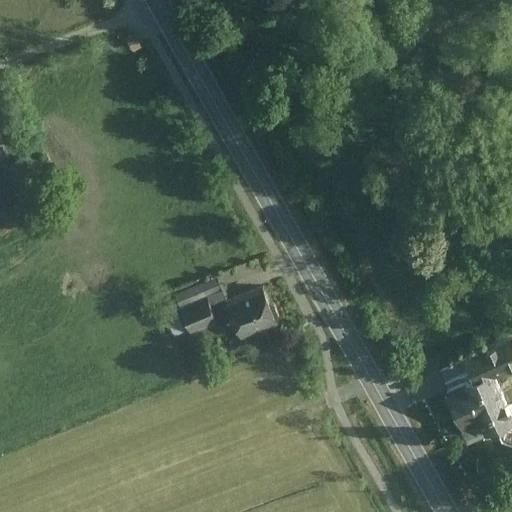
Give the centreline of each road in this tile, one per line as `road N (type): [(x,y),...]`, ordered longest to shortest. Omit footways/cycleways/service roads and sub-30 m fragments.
road 1 (tertiary): [(447,511),(157,0)]
road 2 (track): [(0,70),(140,16)]
